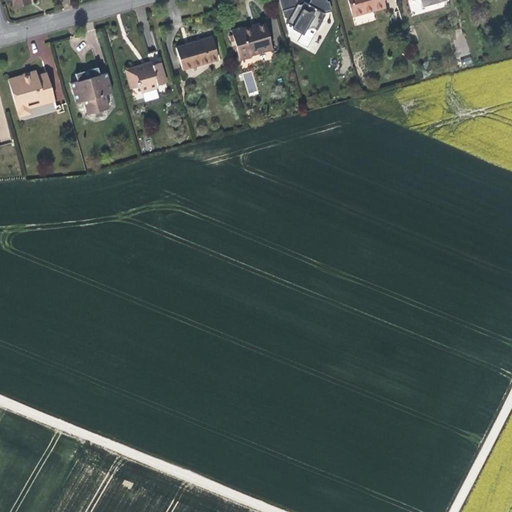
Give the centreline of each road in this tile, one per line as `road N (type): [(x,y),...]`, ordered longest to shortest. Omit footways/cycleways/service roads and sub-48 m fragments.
road 1 (track): [(277,511),(0,399)]
road 2 (track): [(454,511),(511,398)]
road 3 (residential): [(2,34),(122,0)]
